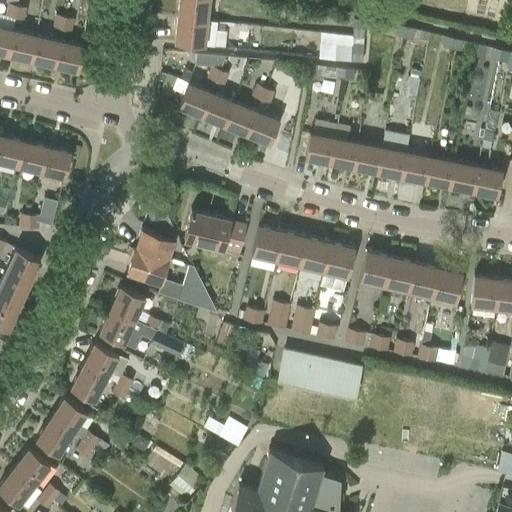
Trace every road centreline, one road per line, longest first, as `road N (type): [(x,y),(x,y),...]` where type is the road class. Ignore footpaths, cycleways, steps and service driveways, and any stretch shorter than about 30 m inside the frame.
road 1 (residential): [(511,238),(354,211),(182,150),(135,155)]
road 2 (residential): [(0,410),(29,372),(74,277),(104,183),(135,155)]
